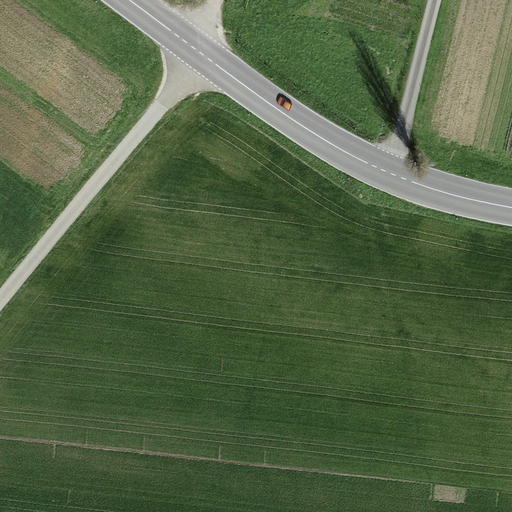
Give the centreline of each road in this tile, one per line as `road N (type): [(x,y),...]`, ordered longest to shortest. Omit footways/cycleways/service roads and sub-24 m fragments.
road 1 (primary): [(511,208),(423,186),(354,157),(130,0)]
road 2 (track): [(200,51),(0,306)]
